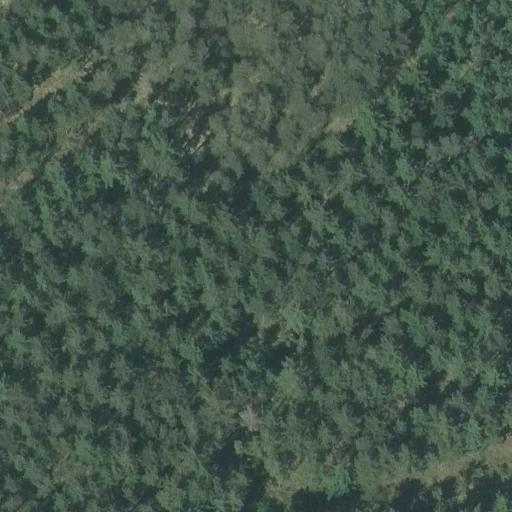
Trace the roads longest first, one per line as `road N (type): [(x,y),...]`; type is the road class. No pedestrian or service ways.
road 1 (track): [(511,196),(360,0)]
road 2 (track): [(369,511),(511,470)]
